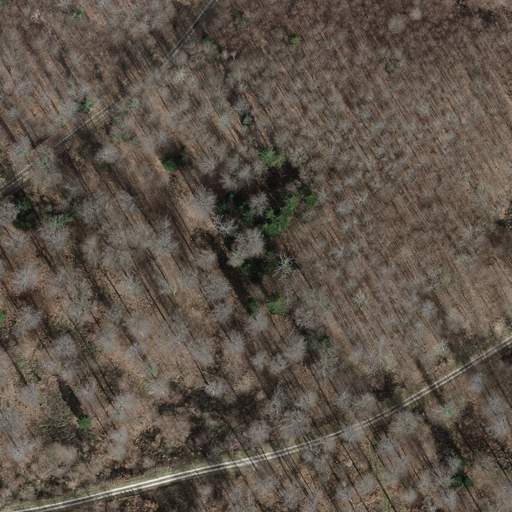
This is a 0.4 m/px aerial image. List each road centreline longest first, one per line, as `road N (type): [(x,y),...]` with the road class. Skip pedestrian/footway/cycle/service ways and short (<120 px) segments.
road 1 (track): [(0,191),(147,77),(209,0)]
road 2 (track): [(255,459),(300,446),(511,341)]
road 3 (track): [(255,459),(15,511)]
